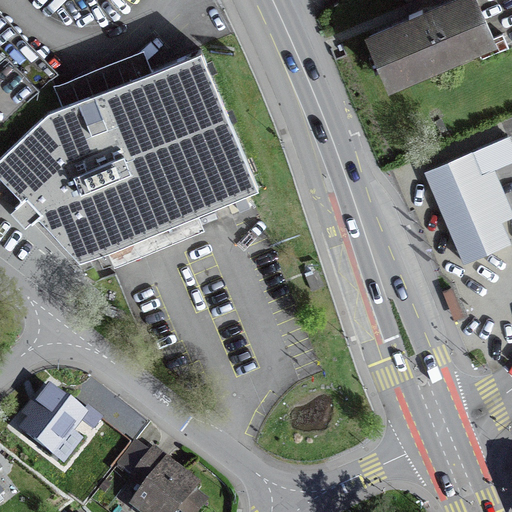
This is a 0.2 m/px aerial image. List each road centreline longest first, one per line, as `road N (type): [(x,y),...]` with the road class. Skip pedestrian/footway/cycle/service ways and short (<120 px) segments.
road 1 (primary): [(272,0),(443,436)]
road 2 (residential): [(63,327),(296,510)]
road 3 (residential): [(443,436),(296,510)]
